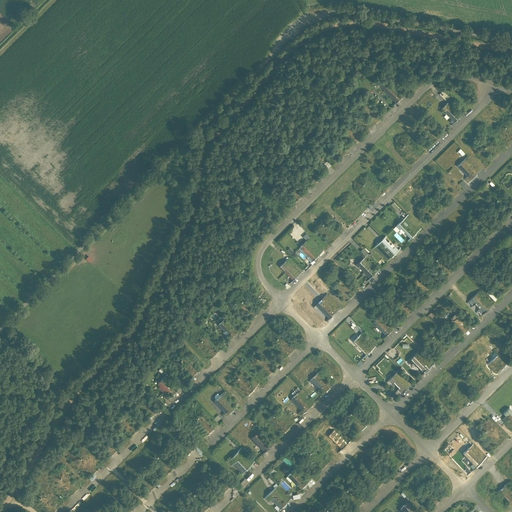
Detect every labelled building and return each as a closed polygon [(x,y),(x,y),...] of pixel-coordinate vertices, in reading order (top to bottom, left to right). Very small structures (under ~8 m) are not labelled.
[(403,96),(386,79),(380,84),(397,102),(403,96)] [(443,90),(436,97),(443,104),(450,96),(443,90)] [(383,116),(365,98),(360,104),(377,121),(383,116)] [(461,116),(448,102),(443,108),(456,121),(461,116)] [(363,136),(345,118),(340,123),(357,141),(363,136)] [(441,135),(428,122),(422,127),(435,141),(441,135)] [(342,155),(325,138),(320,143),(337,161),(342,155)] [(421,155),(408,142),(402,147),(415,160),(421,155)] [(498,153),(489,144),(483,149),(492,158),(498,153)] [(322,175),(305,157),(300,163),(317,180),(322,175)] [(323,164),(327,168),(331,165),(327,160),(323,164)] [(477,173),(464,160),(459,165),(472,178),(477,173)] [(401,175),(392,166),(386,171),(395,180),(401,175)] [(302,195),(285,177),(280,182),(297,200),(302,195)] [(457,193),(444,179),(439,185),(452,198),(457,193)] [(380,195),(367,181),(362,187),(375,200),(380,195)] [(511,212),(511,208),(501,197),(496,202),(509,215),(511,212)] [(360,214),(347,201),(342,206),(355,220),(360,214)] [(437,212),(428,203),(423,209),(432,218),(437,212)] [(494,230),(481,217),(475,222),(488,235),(494,230)] [(417,232),(404,219),(398,224),(411,237),(417,232)] [(340,234),(327,221),(322,226),(335,239),(340,234)] [(474,250),(461,236),(455,242),(468,255),(474,250)] [(397,252),(384,238),(378,244),(391,257),(397,252)] [(320,254),(307,241),(301,246),(314,259),(320,254)] [(453,269),(440,256),(435,261),(448,275),(453,269)] [(377,272),(363,258),(358,264),(371,277),(377,272)] [(300,274),(287,260),(281,266),(294,279),(300,274)] [(433,289),(420,276),(415,281),(428,294),(433,289)] [(356,291),(343,278),(338,283),(351,297),(356,291)] [(501,278),(496,283),(505,292),(510,287),(501,278)] [(490,307),(477,293),(472,299),(485,312),(490,307)] [(413,309),(400,296),(395,301),(408,314),(413,309)] [(258,311),(245,298),(239,303),(252,317),(258,311)] [(336,311),(323,298),(318,303),(331,316),(336,311)] [(470,327),(457,313),(451,319),(464,332),(470,327)] [(393,329),(380,315),(374,321),(387,334),(393,329)] [(238,331),(225,318),(219,323),(232,336),(238,331)] [(450,346),(437,333),(431,338),(444,352),(450,346)] [(294,349),(281,335),(276,341),(289,354),(294,349)] [(373,348),(360,335),(354,340),(367,354),(373,348)] [(218,351),(205,337),(199,343),(212,356),(218,351)] [(429,366),(416,353),(411,358),(424,371),(429,366)] [(261,355),(256,360),(269,374),(274,368),(261,355)] [(506,364),(498,355),(492,360),(501,369),(506,364)] [(198,370),(185,357),(179,362),(192,376),(198,370)] [(486,384),(473,370),(468,376),(481,389),(486,384)] [(409,386),(396,372),(391,378),(404,391),(409,386)] [(331,386),(318,373),(312,378),(325,391),(331,386)] [(254,388),(241,375),(236,380),(249,393),(254,388)] [(177,390),(164,377),(159,382),(172,395),(177,390)] [(466,403),(453,390),(448,395),(461,409),(466,403)] [(311,406),(298,392),(292,398),(305,411),(311,406)] [(234,408),(221,394),(216,400),(229,413),(234,408)] [(157,410),(144,396),(139,402),(152,415),(157,410)] [(367,423),(354,410),(349,416),(362,429),(367,423)] [(446,423),(433,410),(427,415),(440,428),(446,423)] [(291,425),(278,412),(272,417),(285,431),(291,425)] [(214,427),(201,414),(196,419),(209,433),(214,427)] [(137,429),(124,416),(119,421),(132,435),(137,429)] [(503,441),(490,427),(484,433),(497,446),(503,441)] [(347,443),(334,430),(329,435),(342,448),(347,443)] [(271,445),(258,432),(252,437),(265,450),(271,445)] [(194,447),(181,434),(175,439),(188,452),(194,447)] [(117,449),(104,436),(99,441),(112,454),(117,449)] [(482,461),(469,447),(464,453),(477,466),(482,461)] [(404,461),(391,448),(386,453),(399,466),(404,461)] [(327,463),(314,450),(309,455),(322,468),(327,463)] [(251,465),(238,451),(232,457),(245,470),(251,465)] [(174,466),(161,453),(155,459),(168,472),(174,466)] [(290,466),(294,462),(286,454),(282,458),(290,466)] [(97,468),(84,455),(79,460),(92,474),(97,468)] [(384,481),(371,467),(366,473),(379,486),(384,481)] [(307,482),(294,469),(289,475),(302,488),(307,482)] [(230,484),(217,471),(212,476),(225,490),(230,484)] [(154,486),(141,473),(135,478),(148,491),(154,486)] [(77,488),(64,475),(58,480),(71,494),(77,488)] [(441,498),(428,485),(422,490),(435,504),(441,498)] [(511,490),(506,485),(500,490),(511,501),(511,490)] [(364,500),(351,487),(345,492),(358,505),(364,500)] [(287,502),(274,489),(269,494),(282,507),(287,502)] [(210,504),(197,491),(192,496),(205,509),(210,504)] [(133,506),(120,493),(115,498),(128,511),(133,506)] [(52,511),(57,508),(44,495),(38,500),(49,511),(52,511)]
